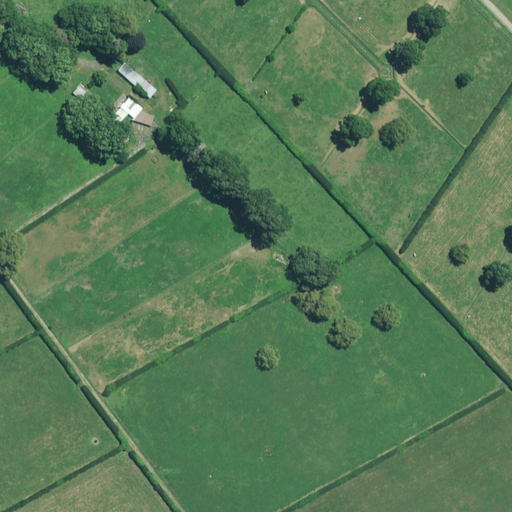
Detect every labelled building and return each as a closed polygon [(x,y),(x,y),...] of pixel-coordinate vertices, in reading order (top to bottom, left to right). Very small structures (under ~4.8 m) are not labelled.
[(125,63),(117,72),(149,99),(156,91),(125,63)] [(87,92),(80,85),(72,93),(80,100),(87,92)] [(111,115),(90,97),(87,101),(110,120),(112,116),(111,115)] [(136,103),(129,97),(123,104),(121,103),(117,108),(119,109),(126,115),(127,114),(132,118),(131,119),(133,121),(141,112),(143,109),(136,103)] [(112,116),(110,120),(117,126),(126,115),(119,109),(112,116)] [(141,112),(133,121),(151,126),(154,116),(141,112)] [(129,138),(118,128),(110,138),(122,147),(129,138)]
